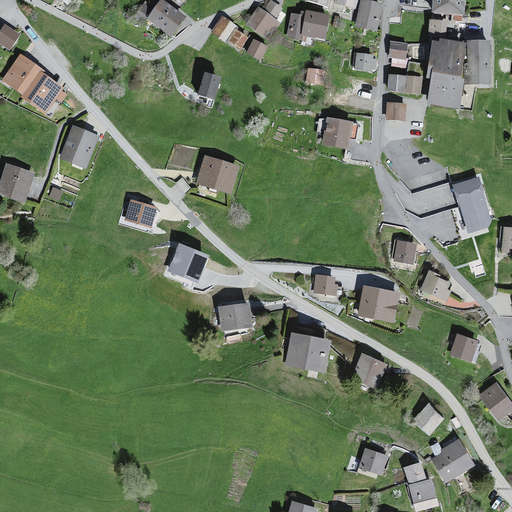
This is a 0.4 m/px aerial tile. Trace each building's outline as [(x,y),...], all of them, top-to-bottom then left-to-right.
[(77,0),(52,0),(67,12),(77,0)] [(188,0),(171,0),(180,9),(188,0)] [(281,6),(271,0),(267,0),(262,9),(275,16),(281,6)] [(378,4),(362,0),(359,0),(354,24),(372,28),(378,4)] [(430,0),(429,13),(461,15),(462,0),(430,0)] [(144,2),(139,14),(149,19),(155,7),(144,2)] [(184,22),(159,5),(147,23),(172,40),(184,22)] [(243,26),(263,38),(275,16),(262,9),(255,5),(243,26)] [(130,17),(142,28),(147,23),(135,11),(130,17)] [(324,39),(328,15),(304,11),(303,16),(300,34),(324,39)] [(303,16),(289,13),(284,37),(299,40),(303,16)] [(238,30),(224,20),(214,36),(227,46),(235,34),(238,30)] [(444,21),(427,21),(426,34),(444,35),(444,21)] [(18,36),(3,25),(0,28),(0,42),(8,49),(18,36)] [(241,55),(249,43),(235,34),(227,46),(241,55)] [(405,42),(388,41),(387,56),(404,57),(405,42)] [(440,41),(439,46),(432,44),(426,83),(431,84),(432,77),(461,81),(461,84),(462,85),(464,86),(464,83),(467,47),(440,41)] [(262,64),(268,50),(253,43),(247,56),(262,64)] [(491,87),(491,44),(467,44),(467,47),(464,83),(464,86),(491,87)] [(373,55),(354,52),(352,66),(371,70),(373,55)] [(40,71),(17,55),(0,79),(0,81),(22,97),(38,75),(40,71)] [(322,71),(305,68),(303,82),(320,85),(322,71)] [(352,74),(328,70),(325,85),(349,89),(352,74)] [(405,76),(388,74),(386,90),(404,91),(405,76)] [(20,100),(46,118),(64,92),(38,75),(20,100)] [(416,92),(417,77),(405,76),(404,91),(416,92)] [(431,84),(427,107),(456,112),(459,112),(464,86),(462,85),(461,84),(461,81),(432,77),(431,84)] [(213,105),(220,84),(204,79),(197,100),(213,105)] [(400,104),(385,102),(384,120),(398,121),(400,104)] [(352,123),(325,119),(320,145),(347,150),(352,123)] [(97,136),(70,125),(58,156),(85,166),(97,136)] [(236,166),(203,157),(195,184),(229,193),(236,166)] [(0,193),(23,202),(33,174),(4,163),(0,175),(0,193)] [(477,176),(452,185),(460,207),(485,198),(477,176)] [(156,207),(128,198),(123,214),(151,223),(156,207)] [(428,223),(431,205),(412,202),(409,219),(428,223)] [(511,229),(502,229),(500,250),(511,250),(511,229)] [(414,243),(395,240),(391,259),(410,263),(414,243)] [(181,243),(169,270),(198,283),(210,256),(181,243)] [(419,292),(442,300),(449,280),(434,275),(435,272),(427,269),(419,292)] [(337,280),(313,278),(312,293),(336,295),(337,280)] [(394,322),(398,292),(361,287),(357,316),(394,322)] [(247,304),(218,308),(221,329),(250,325),(247,304)] [(330,339),(289,333),(284,363),(325,370),(330,339)] [(457,336),(450,356),(473,364),(480,344),(457,336)] [(387,362),(361,354),(354,375),(379,384),(387,362)] [(511,408),(511,406),(495,381),(478,392),(496,419),(511,408)] [(444,416),(429,403),(414,420),(429,433),(444,416)] [(476,462),(458,437),(430,457),(448,482),(476,462)] [(386,455),(364,448),(358,466),(381,473),(386,455)] [(427,479),(422,461),(404,465),(408,484),(427,479)] [(439,499),(434,478),(427,479),(408,484),(413,505),(439,499)] [(313,511),(315,508),(290,502),(287,511),(313,511)]
